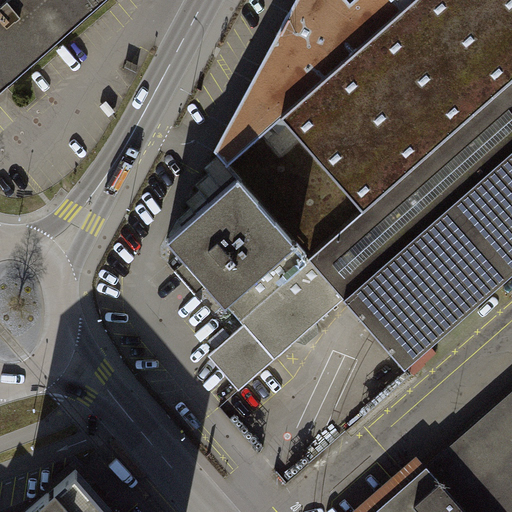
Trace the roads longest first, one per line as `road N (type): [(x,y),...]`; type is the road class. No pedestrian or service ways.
road 1 (unclassified): [(205,0),(50,261)]
road 2 (unclassified): [(211,511),(58,340)]
